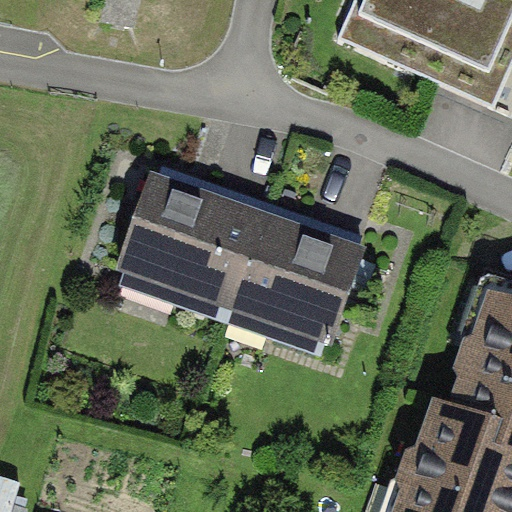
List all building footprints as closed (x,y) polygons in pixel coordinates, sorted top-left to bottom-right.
[(108,0),(104,24),(135,30),(141,0),(108,0)] [(511,0),(353,0),(335,47),(511,116),(511,0)] [(268,216),(165,185),(133,292),(236,323),(268,216)] [(371,247),(268,216),(236,323),(339,354),(371,247)] [(511,511),(511,308),(493,302),(455,413),(435,407),(399,511),(511,511)]
